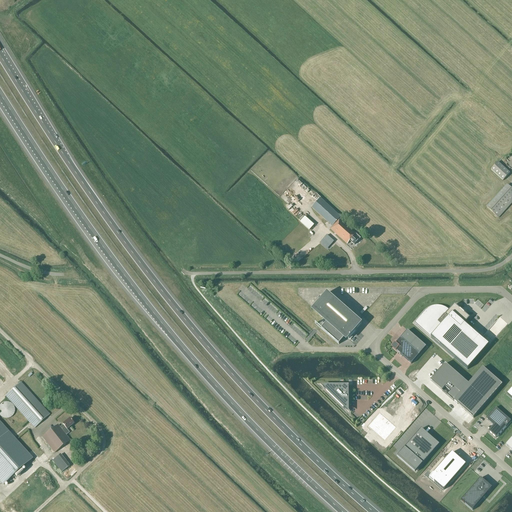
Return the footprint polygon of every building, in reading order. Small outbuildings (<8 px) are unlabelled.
[(510,173),(498,162),(491,170),(503,181),(510,173)] [(511,203),(511,190),(507,185),(487,208),(498,218),(511,203)] [(321,198),(316,194),(314,196),(319,200),(312,208),(333,227),(330,229),(348,244),(350,241),(354,245),(360,238),(339,219),(341,217),(320,198),(321,198)] [(315,225),(305,217),(300,222),(310,231),(315,225)] [(293,244),(301,239),(297,234),(294,236),(291,232),(286,235),(293,244)] [(194,239),(185,239),(186,253),(199,252),(198,233),(194,233),(194,239)] [(330,246),(334,242),(327,235),(323,239),(330,246)] [(328,293),(314,309),(328,321),(322,329),(339,345),(346,337),(349,339),(363,324),(328,293)] [(368,307),(375,301),(370,295),(363,301),(368,307)] [(373,305),(368,308),(374,315),(378,311),(373,305)] [(426,310),(414,323),(468,370),(489,346),(465,324),(470,318),(454,305),(449,311),(447,309),(445,308),(442,307),(440,306),(437,306),(435,306),(432,307),(430,308),(428,309),(426,310)] [(426,347),(407,330),(393,348),(412,364),(426,347)] [(445,364),(430,381),(473,418),(502,385),(483,368),(468,384),(445,364)] [(21,382),(6,396),(34,428),(50,415),(21,382)] [(349,385),(324,385),(322,389),(345,412),(349,410),(349,385)] [(14,413),(15,411),(14,408),(13,406),(12,404),(10,403),(8,402),(5,402),(3,403),(1,404),(0,405),(0,415),(1,417),(3,418),(5,419),(8,419),(10,418),(12,417),(13,415),(14,413)] [(493,425),(488,431),(496,438),(511,421),(496,408),(486,419),(493,425)] [(380,414),(367,428),(383,442),(396,428),(380,414)] [(73,424),(70,419),(62,425),(63,425),(60,428),(58,425),(42,437),(54,453),(70,441),(66,436),(69,433),(66,429),(73,424)] [(477,421),(473,425),(477,430),(481,425),(477,421)] [(11,435),(0,422),(0,480),(4,485),(31,460),(10,436),(11,435)] [(421,429),(410,442),(401,453),(398,456),(416,472),(419,469),(440,445),(421,429)] [(452,453),(430,478),(444,490),(466,465),(452,453)] [(60,455),(52,461),(61,472),(69,466),(60,455)] [(481,478),(461,501),(472,511),(492,488),(481,478)]
